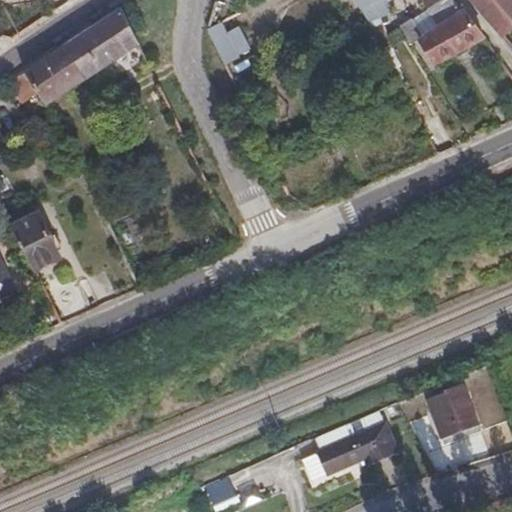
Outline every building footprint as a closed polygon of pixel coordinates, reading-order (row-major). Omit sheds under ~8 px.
[(380,0),(355,0),(373,28),(384,20),(388,17),(388,12),(380,0)] [(452,0),(448,0),(428,13),(439,29),(420,41),(435,68),(485,42),(452,0)] [(511,31),(511,0),(469,0),(502,39),(511,31)] [(72,45),(94,78),(139,48),(122,12),(72,45)] [(418,35),(412,23),(403,28),(410,41),(418,35)] [(245,54),(237,37),(224,43),(217,27),(207,33),(225,69),(234,65),(232,60),(245,54)] [(25,76),(42,112),(94,78),(72,45),(25,76)] [(0,160),(8,155),(0,138),(0,160)] [(39,220),(14,232),(35,276),(60,264),(39,220)] [(432,405),(442,440),(477,429),(467,393),(449,398),(449,400),(432,405)] [(322,457),(330,479),(369,464),(371,470),(400,459),(390,430),(322,457)] [(303,465),(312,487),(330,479),(322,457),(303,465)]
